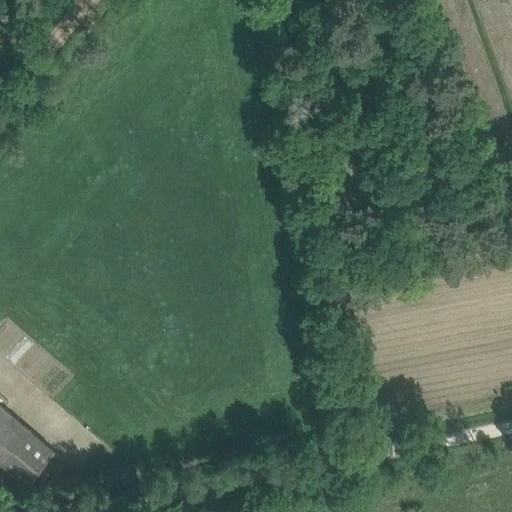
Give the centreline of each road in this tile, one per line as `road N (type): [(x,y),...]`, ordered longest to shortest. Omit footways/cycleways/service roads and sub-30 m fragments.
road 1 (track): [(511,427),(66,511)]
road 2 (track): [(0,113),(93,0)]
